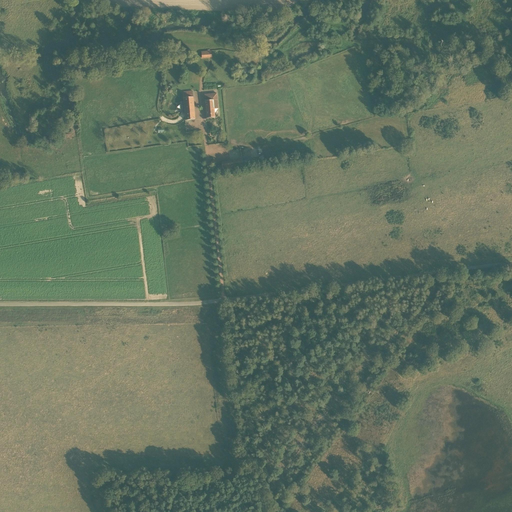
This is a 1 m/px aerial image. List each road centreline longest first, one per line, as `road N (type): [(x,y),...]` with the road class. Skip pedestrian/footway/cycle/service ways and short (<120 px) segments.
road 1 (unclassified): [(0,306),(218,304),(511,263)]
road 2 (track): [(448,269),(272,511)]
road 3 (track): [(257,511),(253,483),(238,462),(218,304)]
road 4 (unknown): [(208,173),(218,304)]
